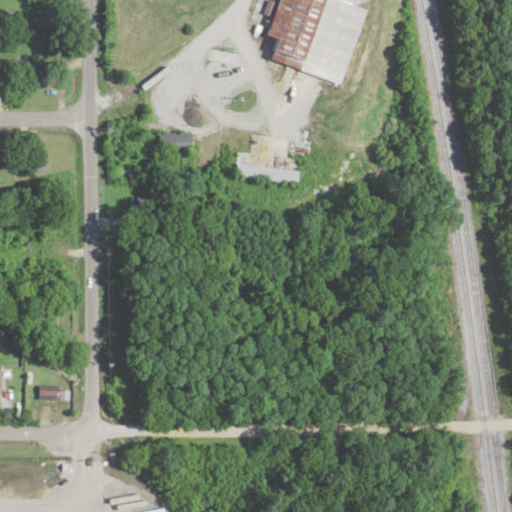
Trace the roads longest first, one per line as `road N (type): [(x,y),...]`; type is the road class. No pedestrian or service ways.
road 1 (residential): [(511,421),(0,431)]
road 2 (residential): [(91,430),(91,116)]
